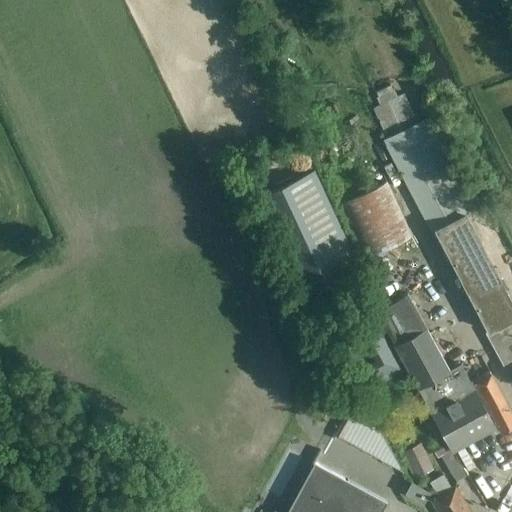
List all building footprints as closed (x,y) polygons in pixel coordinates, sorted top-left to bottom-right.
[(511,304),(464,214),(479,207),(432,114),(409,125),(395,97),(372,108),(387,136),(383,139),(432,231),(434,229),(489,331),(487,332),(509,375),(511,374),(511,304)] [(397,170),(390,158),(354,179),(361,190),(397,170)] [(314,170),(258,196),(305,296),(360,270),(314,170)] [(410,236),(385,182),(340,203),(366,257),(410,236)] [(435,255),(440,275),(449,273),(445,253),(435,255)] [(424,307),(440,300),(431,279),(415,286),(424,307)] [(448,370),(425,328),(408,296),(376,313),(451,450),(494,427),(460,363),(448,370)] [(500,432),(511,426),(511,414),(489,371),(473,380),(500,432)] [(432,468),(420,442),(402,451),(414,477),(432,468)] [(379,511),(385,501),(314,462),(286,511),(379,511)] [(437,496),(451,488),(443,474),(429,482),(437,496)] [(411,483),(406,492),(423,501),(428,492),(411,483)] [(437,511),(470,511),(455,485),(451,488),(437,496),(430,500),(437,511)]
